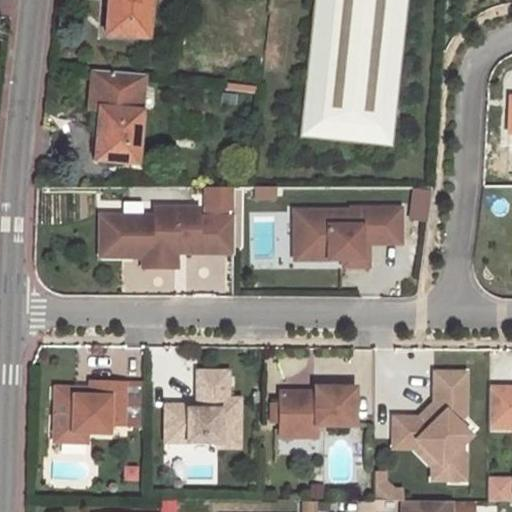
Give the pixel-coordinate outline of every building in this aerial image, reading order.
[(146,38),(149,0),(111,0),(111,2),(108,2),(105,34),(146,38)] [(389,147),(405,0),(313,0),(298,137),(389,147)] [(136,165),(140,112),(99,108),(96,141),(99,141),(97,162),(136,165)] [(194,146),(197,116),(178,115),(176,145),(194,146)] [(233,186),(207,187),(206,204),(233,204),(233,186)] [(154,216),(110,216),(110,241),(131,241),(131,256),(143,256),(143,266),(175,267),(175,251),(232,251),(233,216),(197,216),(197,208),(154,208),(154,216)] [(349,210),(294,210),(293,244),(307,244),(307,258),(342,258),(366,258),(366,241),(398,242),(398,208),(349,208),(349,210)] [(110,216),(100,216),(100,256),(131,256),(131,241),(110,241),(110,216)] [(307,244),(293,244),(293,258),(307,258),(307,244)] [(163,403),(162,439),(215,440),(215,445),(236,445),(237,397),(225,397),(225,370),(195,369),(195,404),(163,403)] [(417,418),(391,417),(390,439),(413,440),(433,464),(440,464),(439,479),(457,480),(458,454),(453,448),(465,437),(453,425),(461,416),(463,374),(433,373),(432,403),(417,418)] [(71,396),(54,396),(53,432),(71,432),(71,430),(85,430),(107,431),(107,422),(122,423),(123,380),(90,379),(89,386),(89,389),(72,388),(71,396)] [(54,385),(54,396),(71,396),(72,388),(89,389),(89,386),(54,385)] [(313,390),(277,390),(277,435),(313,435),(313,423),(352,424),(352,386),(313,386),(313,390)] [(511,386),(487,386),(486,426),(511,426),(511,386)] [(71,432),(53,432),(53,439),(84,440),(85,430),(71,430),(71,432)] [(413,440),(390,439),(390,446),(410,447),(426,466),(425,479),(439,479),(440,464),(433,464),(413,440)] [(380,471),(371,471),(370,499),(399,499),(398,489),(388,489),(379,480),(380,471)] [(487,501),(510,502),(510,479),(487,479),(487,501)] [(451,511),(451,504),(451,500),(399,499),(398,511),(451,511)]
